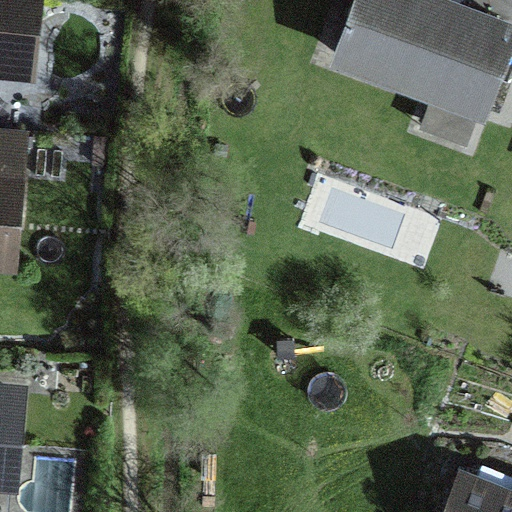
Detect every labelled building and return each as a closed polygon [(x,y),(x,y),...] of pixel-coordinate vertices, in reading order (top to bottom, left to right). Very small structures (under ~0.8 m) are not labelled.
[(29,0),(0,0),(0,71),(21,74),(29,0)] [(511,57),(511,25),(431,0),(357,0),(335,70),(491,121),(511,57)] [(0,263),(3,264),(10,177),(0,176),(0,263)] [(0,393),(0,511),(11,395),(0,393)] [(511,511),(511,497),(456,475),(440,511),(511,511)]
